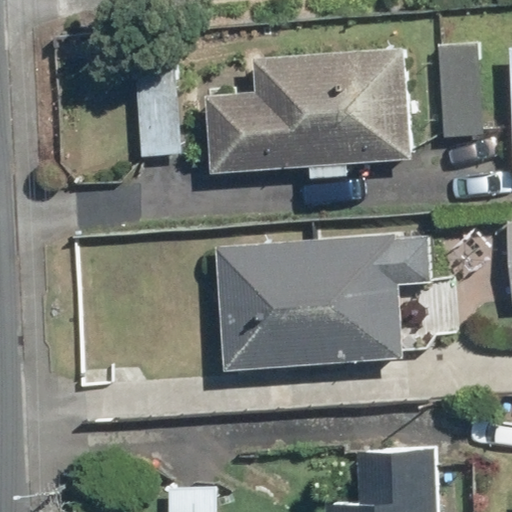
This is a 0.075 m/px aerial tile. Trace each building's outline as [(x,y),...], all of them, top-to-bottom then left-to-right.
[(447,36),(451,129),(491,127),(487,35),(447,36)] [(210,89),(217,168),(421,151),(411,37),(260,50),(263,84),(210,89)] [(145,59),(151,149),(191,147),(185,56),(145,59)] [(221,241),(232,368),(415,353),(409,275),(440,273),(436,223),(221,241)] [(332,497),(332,511),(444,511),(440,440),(367,444),(370,495),(332,497)] [(175,478),(176,511),(225,511),(224,476),(175,478)]
